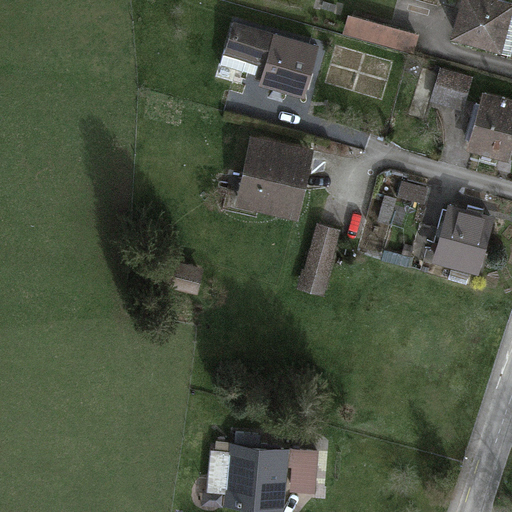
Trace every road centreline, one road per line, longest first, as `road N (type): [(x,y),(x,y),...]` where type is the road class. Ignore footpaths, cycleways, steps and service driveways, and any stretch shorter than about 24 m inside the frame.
road 1 (residential): [(511,195),(384,158),(342,135),(236,108)]
road 2 (tertiary): [(470,511),(511,386)]
